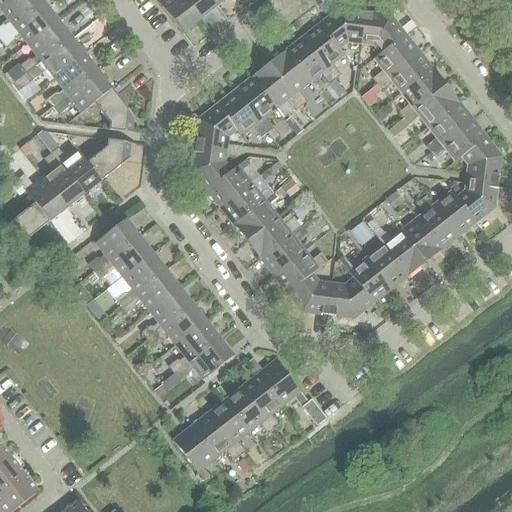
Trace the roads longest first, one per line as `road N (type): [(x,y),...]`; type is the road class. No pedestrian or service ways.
road 1 (residential): [(178,84),(161,104),(152,185),(279,344),(365,353),(511,244)]
road 2 (residential): [(511,134),(406,0)]
road 3 (residential): [(286,0),(178,84)]
